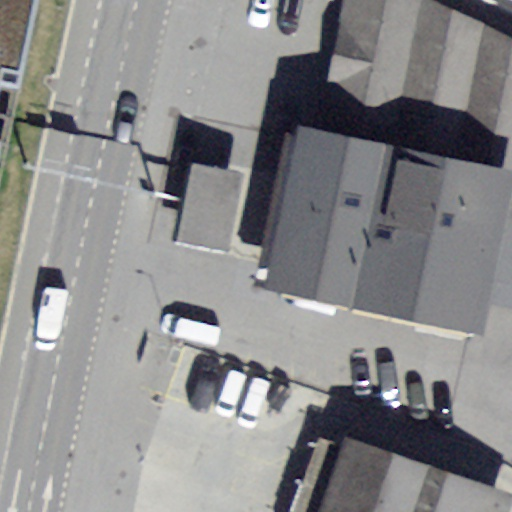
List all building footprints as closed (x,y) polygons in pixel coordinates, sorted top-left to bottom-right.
[(0,0),(0,243),(56,0),(0,0)] [(511,45),(422,0),(343,0),(311,132),(511,172),(511,45)] [(511,172),(311,132),(298,129),(284,194),(264,292),(484,337),(490,308),(511,312),(511,172)] [(241,174),(192,163),(175,242),(225,252),(241,174)] [(317,434),(291,511),(503,511),(509,496),(317,434)]
